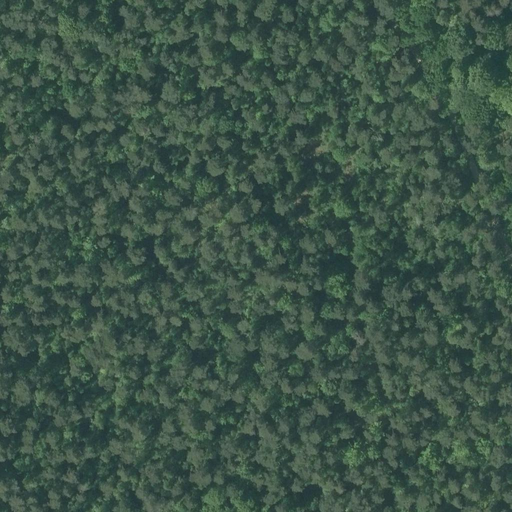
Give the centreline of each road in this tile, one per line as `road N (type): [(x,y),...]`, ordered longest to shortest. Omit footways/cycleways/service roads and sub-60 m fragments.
road 1 (track): [(448,103),(511,265)]
road 2 (track): [(378,0),(448,103)]
